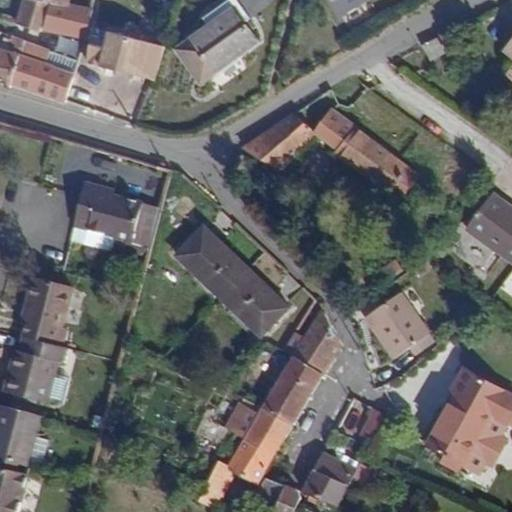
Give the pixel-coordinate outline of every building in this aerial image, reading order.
[(50,2),(68,5),(68,0),(22,0),(16,23),(33,29),(40,31),(47,8),(50,2)] [(216,21),(194,37),(218,69),(255,42),(241,22),(249,16),(237,0),(227,0),(210,13),(216,21)] [(364,0),(332,0),(341,15),(364,0)] [(85,37),(91,9),(68,5),(50,2),(47,8),(50,9),(46,29),(85,37)] [(153,78),(162,46),(93,27),(88,60),(153,78)] [(0,86),(10,88),(11,84),(20,56),(24,43),(25,40),(5,34),(2,43),(0,41),(0,86)] [(511,35),(502,48),(511,56),(511,65),(510,68),(511,77),(511,78),(511,35)] [(218,69),(194,37),(180,47),(203,80),(218,69)] [(447,52),(439,37),(422,45),(430,60),(447,52)] [(24,43),(20,56),(47,66),(51,53),(24,43)] [(76,62),(51,53),(47,66),(73,76),(76,62)] [(11,84),(65,103),(73,76),(47,66),(20,56),(11,84)] [(418,161),(363,119),(357,126),(332,107),(314,129),(317,132),(337,148),(335,151),(392,195),(398,188),(401,191),(404,193),(418,174),(412,169),(418,161)] [(314,129),(293,113),(273,126),(242,147),(280,171),(317,132),(314,129)] [(128,251),(141,201),(114,194),(114,190),(86,182),(82,195),(75,225),(116,236),(113,247),(128,251)] [(511,207),(492,193),(467,228),(511,261),(511,207)] [(146,256),(159,206),(141,201),(128,251),(146,256)] [(116,236),(75,225),(72,241),(112,251),(113,247),(116,236)] [(289,308),(204,225),(176,255),(261,336),(289,308)] [(403,270),(395,259),(377,271),(384,283),(403,270)] [(24,337),(55,345),(59,328),(55,327),(65,288),(32,279),(24,310),(30,312),(24,337)] [(405,342),(422,329),(423,328),(395,290),(361,315),(390,355),(405,342)] [(324,374),(343,345),(322,311),(305,337),(298,333),(286,350),(294,355),(324,374)] [(428,336),(422,329),(405,342),(411,350),(428,336)] [(58,362),(62,347),(55,345),(24,337),(19,351),(13,349),(9,366),(15,368),(8,394),(42,403),(54,405),(61,378),(49,375),(53,361),(58,362)] [(293,425),(324,374),(294,355),(262,406),(293,425)] [(2,393),(8,394),(15,368),(9,366),(2,393)] [(445,454),(458,462),(463,464),(478,472),(485,460),(495,457),(503,443),(500,434),(506,422),(507,420),(511,411),(511,393),(464,367),(451,391),(456,393),(427,444),(445,454)] [(275,454),(293,425),(262,406),(251,401),(235,431),(244,436),(275,454)] [(0,466),(17,471),(19,465),(26,467),(40,414),(0,403),(0,466)] [(366,426),(375,432),(385,415),(376,410),(366,426)] [(363,432),(372,437),(375,432),(366,426),(363,432)] [(32,462),(43,463),(46,438),(34,436),(32,462)] [(198,501),(217,510),(236,473),(255,484),(262,475),(275,454),(244,436),(227,464),(220,460),(206,486),(198,501)] [(362,480),(369,466),(360,461),(355,468),(340,460),(324,451),(303,492),(335,505),(348,479),(351,474),(362,480)] [(355,468),(360,461),(344,452),(340,460),(355,468)] [(454,469),(458,462),(445,454),(440,462),(454,469)] [(18,511),(28,474),(17,471),(0,466),(0,511),(18,511)] [(248,503),(264,511),(293,511),(300,497),(297,488),(285,484),(265,476),(248,503)]
